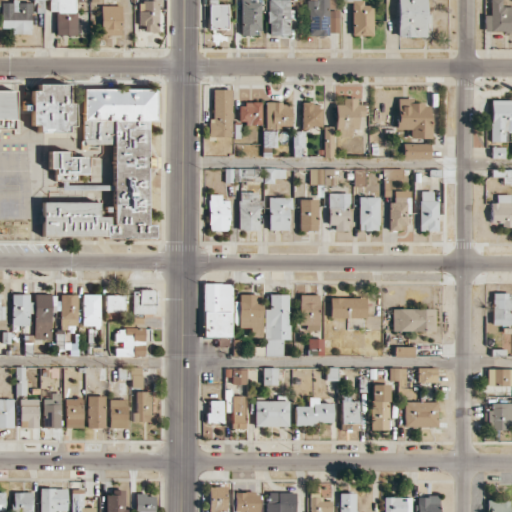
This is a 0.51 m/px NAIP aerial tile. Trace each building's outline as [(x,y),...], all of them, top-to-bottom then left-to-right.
[(75,35),(75,0),(49,0),(50,11),(56,11),(56,35),(75,35)] [(207,0),(208,29),(227,29),(226,4),(216,4),(216,0),(207,0)] [(259,0),(239,0),(239,35),(259,36),(259,0)] [(267,0),(268,36),(289,35),(288,0),(267,0)] [(328,0),(307,0),(307,34),(338,34),(338,10),(328,10),(328,0)] [(351,36),(372,36),(372,5),(360,5),(359,0),(340,0),(341,2),(351,2),(351,36)] [(396,0),(397,37),(427,37),(426,0),(396,0)] [(483,14),(484,32),(511,31),(511,13),(503,14),(502,0),(489,0),(490,14),(483,14)] [(1,1),(0,28),(14,28),(14,34),(30,34),(31,2),(1,1)] [(138,1),(138,29),(157,29),(157,1),(138,1)] [(121,5),(100,6),(101,35),(121,35),(121,5)] [(30,124),(37,124),(37,132),(64,131),(64,125),(73,125),(73,103),(65,103),(65,84),(36,84),(37,90),(30,90),(30,124)] [(112,144),(111,216),(97,216),(97,202),(41,202),(41,236),(153,237),(153,224),(146,224),(147,120),(153,120),(154,89),(82,89),(81,144),(112,144)] [(231,89),(211,89),(210,137),(230,137),(231,89)] [(0,129),(13,130),(14,91),(0,90),(0,129)] [(335,105),(335,136),(354,136),(355,115),(362,115),(362,105),(355,105),(355,98),(342,98),(342,105),(335,105)] [(429,138),(430,104),(409,104),(409,98),(396,98),(396,129),(409,129),(409,138),(429,138)] [(511,131),(511,106),(511,100),(489,100),(490,142),(503,141),(503,132),(511,131)] [(260,124),(260,103),(238,103),(239,124),(260,124)] [(265,128),(291,127),(290,103),(264,104),(265,128)] [(319,103),(301,103),(301,127),(320,127),(319,103)] [(323,156),(333,156),(332,128),(322,128),(323,156)] [(262,149),(276,149),(276,131),(262,131),(262,149)] [(292,156),(303,156),(304,131),(292,131),(292,156)] [(429,144),(403,143),(402,159),(429,159),(429,144)] [(490,158),(503,158),(503,147),(490,147),(490,158)] [(67,151),(48,151),(48,169),(54,169),(54,180),(75,181),(75,174),(85,175),(85,157),(67,156),(67,151)] [(285,178),(285,168),(264,168),(263,183),(273,183),(274,178),(285,178)] [(309,184),(322,184),(322,168),(309,168),(309,184)] [(511,169),(493,169),(493,176),(502,177),(502,183),(511,183),(511,169)] [(388,202),(388,230),(407,230),(407,191),(393,190),(393,202),(388,202)] [(437,231),(436,200),(433,200),(432,191),(418,191),(419,231),(437,231)] [(258,192),(238,192),(237,230),(258,230),(258,192)] [(347,193),(327,193),(328,229),(348,229),(347,193)] [(228,201),(221,201),(221,194),(208,195),(209,231),(228,230),(228,201)] [(511,227),(511,195),(496,195),(496,203),(490,203),(490,223),(502,223),(502,227),(511,227)] [(267,230),(287,231),(288,209),(291,209),(291,197),(268,197),(267,230)] [(358,230),(378,230),(378,197),(357,197),(358,230)] [(298,230),(316,231),(317,199),(298,199),(298,230)] [(202,337),(230,337),(230,283),(202,283),(202,337)] [(132,314),(154,314),(155,290),(133,290),(132,314)] [(11,325),(30,325),(29,294),(11,294),(11,325)] [(34,339),(51,339),(50,294),(33,294),(34,339)] [(77,294),(60,294),(59,326),(77,326),(77,294)] [(83,326),(100,326),(99,294),(82,294),(83,326)] [(261,337),(259,294),(237,294),(238,328),(249,327),(249,337),(261,337)] [(281,356),(281,339),(287,340),(287,294),(268,294),(268,308),(263,308),(263,356),(281,356)] [(298,325),(304,324),(304,330),(318,330),(317,294),(297,295),(298,325)] [(123,295),(106,295),(106,312),(123,311),(123,295)] [(365,298),(329,297),(329,317),(364,318),(365,298)] [(434,309),(392,308),(391,331),(433,331),(434,309)] [(114,329),(115,356),(144,356),(143,328),(114,329)] [(323,339),(306,338),(306,356),(322,356),(323,339)] [(414,347),(394,346),(394,356),(413,357),(414,347)] [(15,394),(24,394),(25,367),(15,366),(15,394)] [(130,387),(141,387),(140,367),(129,367),(130,387)] [(262,384),(277,385),(277,368),(262,367),(262,384)] [(405,368),(388,367),(388,380),(397,381),(397,386),(405,386),(405,368)] [(416,382),(435,382),(436,368),(417,367),(416,382)] [(486,386),(511,386),(511,375),(511,368),(487,369),(486,386)] [(232,384),(246,384),(245,369),(231,370),(232,384)] [(370,430),(388,429),(387,384),(369,384),(370,430)] [(134,421),(150,422),(151,391),(134,391),(134,421)] [(59,393),(42,393),(42,427),(59,427),(59,393)] [(340,429),(358,430),(358,401),(350,400),(350,395),(341,394),(340,429)] [(245,428),(244,395),(231,396),(231,429),(245,428)] [(86,428),(104,428),(104,396),(86,396),(86,428)] [(294,406),(294,424),(331,425),(332,403),(318,403),(318,397),(308,397),(308,406),(294,406)] [(0,427),(12,428),(12,399),(0,398),(0,427)] [(19,427),(37,427),(37,399),(19,398),(19,427)] [(82,427),(81,398),(64,398),(64,428),(82,427)] [(126,428),(126,399),(109,399),(108,428),(126,428)] [(222,400),(209,400),(209,413),(205,413),(205,423),(223,423),(222,400)] [(254,426),(287,426),(287,400),(254,400),(254,426)] [(436,401),(403,402),(404,427),(437,426),(436,401)] [(487,403),(487,429),(510,430),(511,403),(487,403)] [(225,486),(208,487),(208,511),(226,511),(225,486)] [(66,489),(39,488),(38,511),(53,511),(53,510),(66,510),(66,489)] [(126,511),(127,509),(123,509),(123,490),(106,489),(105,511),(126,511)] [(94,511),(95,501),(84,501),(84,490),(71,490),(70,511),(94,511)] [(31,511),(31,492),(11,492),(10,511),(31,511)] [(234,492),(234,511),(258,511),(258,492),(234,492)] [(293,511),(294,492),(266,492),(265,511),(293,511)] [(154,511),(154,496),(145,496),(145,493),(136,493),(135,511),(154,511)] [(330,511),(330,501),(320,501),(320,493),(309,493),(308,511),(330,511)] [(354,511),(355,493),(338,493),(338,511),(354,511)] [(416,511),(438,511),(438,496),(417,496),(416,511)] [(383,511),(410,511),(411,497),(384,497),(383,511)] [(508,511),(509,501),(489,501),(488,511),(508,511)]
